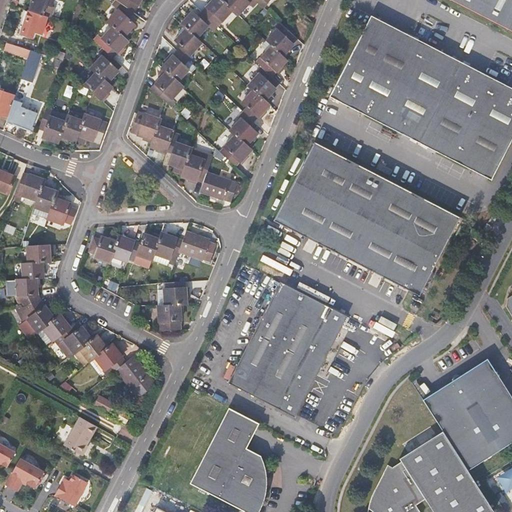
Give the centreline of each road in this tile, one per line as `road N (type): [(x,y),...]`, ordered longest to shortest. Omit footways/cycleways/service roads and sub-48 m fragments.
road 1 (unclassified): [(326,511),(335,475),(382,381),(447,332),(511,214)]
road 2 (unclassified): [(242,230),(335,0)]
road 3 (unknown): [(325,115),(470,190),(497,193),(511,176)]
road 4 (residential): [(87,218),(64,275),(68,289),(184,358)]
road 5 (unclassified): [(108,511),(184,358)]
road 6 (residential): [(114,139),(155,24),(174,0)]
road 7 (unclassified): [(184,358),(242,230)]
